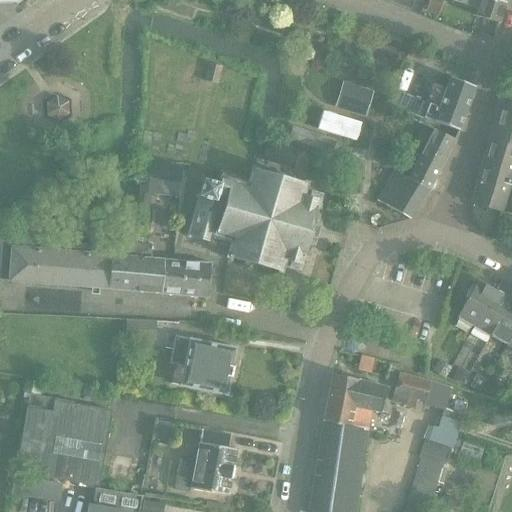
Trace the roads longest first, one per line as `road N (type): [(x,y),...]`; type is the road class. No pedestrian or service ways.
road 1 (tertiary): [(293,511),(326,342),(343,298),(378,246),(412,230),(440,229)]
road 2 (residential): [(440,229),(499,57)]
road 3 (residential): [(349,0),(499,57)]
